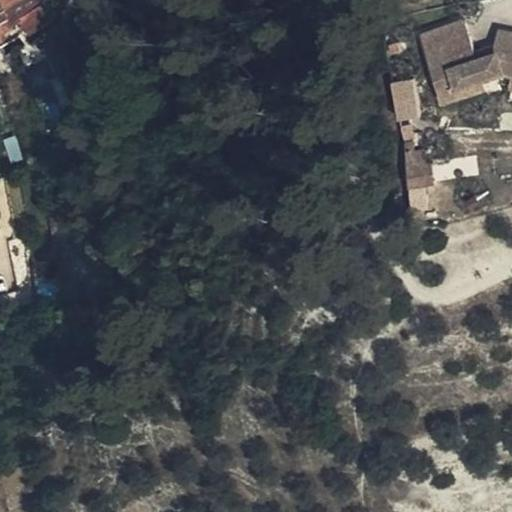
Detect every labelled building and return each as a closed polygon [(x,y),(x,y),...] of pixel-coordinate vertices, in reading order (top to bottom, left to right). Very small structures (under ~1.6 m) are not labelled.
[(24,0),(12,0),(17,9),(2,18),(2,22),(0,23),(0,26),(10,21),(13,27),(30,17),(23,1),(24,0)] [(17,9),(12,0),(2,0),(0,1),(0,23),(2,22),(2,18),(17,9)] [(52,5),(49,0),(24,0),(23,1),(30,17),(52,5)] [(504,58),(511,60),(511,18),(501,17),(498,30),(496,38),(480,42),(478,36),(470,4),(428,16),(445,84),(487,74),(485,64),(504,58)] [(498,30),(478,36),(480,42),(496,38),(498,30)] [(420,71),(397,74),(403,113),(426,109),(420,71)] [(511,75),(491,74),(490,86),(511,88),(511,75)]
